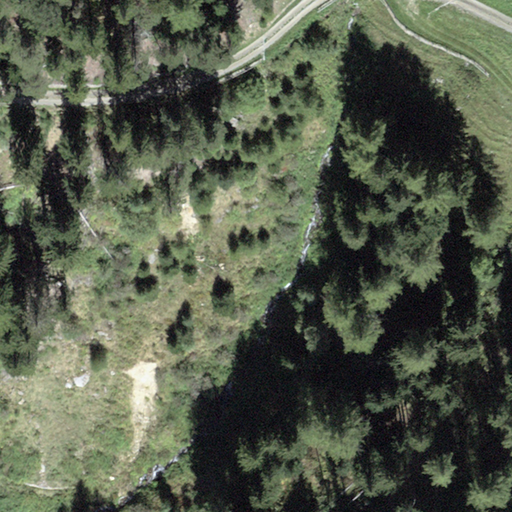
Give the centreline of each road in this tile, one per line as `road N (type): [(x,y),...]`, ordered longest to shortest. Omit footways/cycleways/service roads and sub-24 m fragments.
road 1 (unclassified): [(0,93),(134,92),(224,69),(313,0)]
road 2 (track): [(396,0),(416,23),(494,64),(511,95)]
